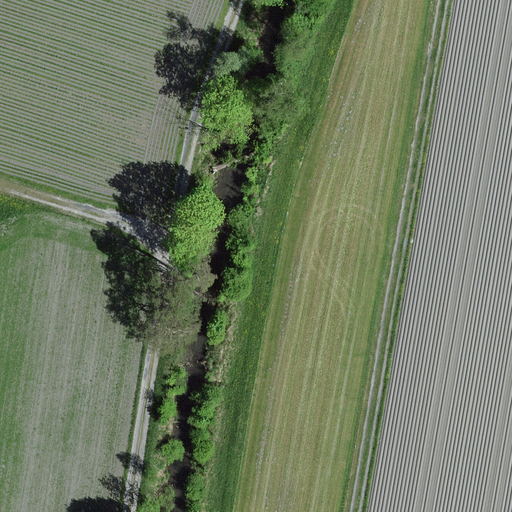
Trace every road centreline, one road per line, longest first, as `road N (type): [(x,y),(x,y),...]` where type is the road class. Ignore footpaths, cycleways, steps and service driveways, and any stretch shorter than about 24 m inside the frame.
road 1 (track): [(242,0),(173,235),(132,511)]
road 2 (track): [(358,511),(446,0)]
road 3 (track): [(173,235),(0,180)]
